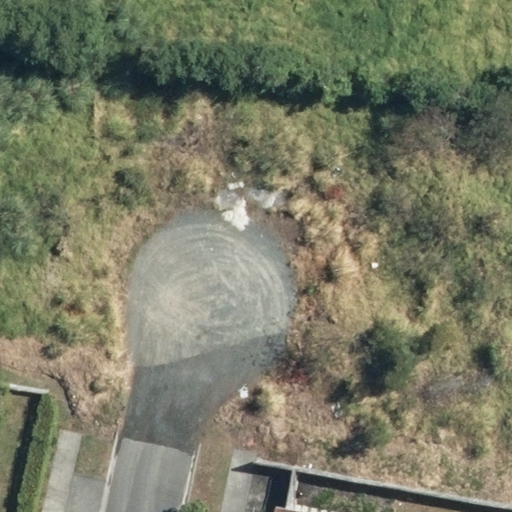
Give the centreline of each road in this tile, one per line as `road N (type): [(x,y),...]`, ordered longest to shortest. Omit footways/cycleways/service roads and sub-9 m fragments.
road 1 (unknown): [(253,0),(188,288)]
road 2 (residential): [(188,288),(138,511)]
